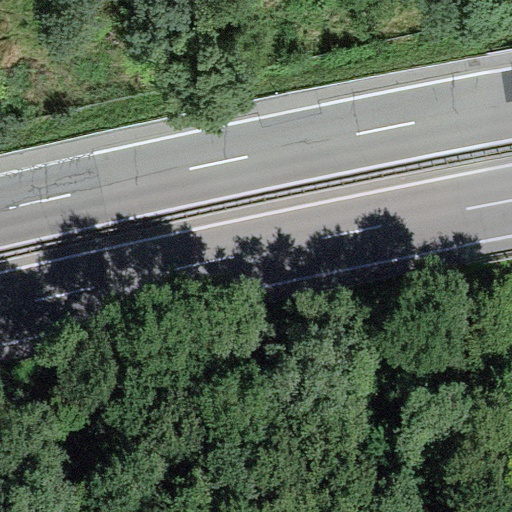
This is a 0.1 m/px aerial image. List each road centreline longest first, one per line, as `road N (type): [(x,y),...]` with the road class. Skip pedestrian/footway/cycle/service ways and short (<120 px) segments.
road 1 (motorway): [(0,311),(511,201)]
road 2 (motorway): [(511,106),(0,208)]
